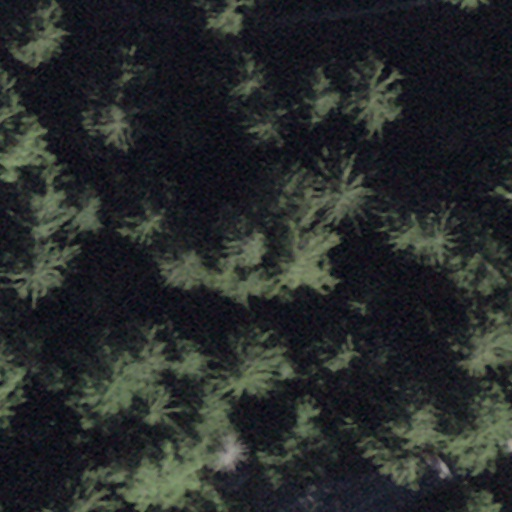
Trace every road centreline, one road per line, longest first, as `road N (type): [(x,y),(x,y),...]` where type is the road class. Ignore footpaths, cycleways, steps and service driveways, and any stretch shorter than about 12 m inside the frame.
road 1 (track): [(424,0),(226,28),(0,30)]
road 2 (unclassified): [(362,504),(511,428)]
